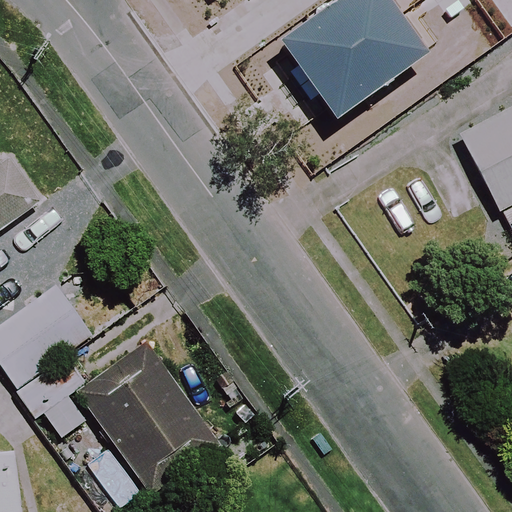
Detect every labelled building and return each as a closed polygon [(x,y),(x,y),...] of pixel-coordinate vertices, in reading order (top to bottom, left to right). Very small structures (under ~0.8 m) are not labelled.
[(280,0),(227,0),(245,25),(280,0)] [(357,17),(344,0),(312,0),(269,30),(292,63),(357,17)] [(511,108),(455,141),(490,202),(511,239),(511,108)] [(0,230),(35,207),(0,154),(0,230)] [(86,340),(52,291),(0,327),(0,373),(34,422),(80,389),(59,359),(86,340)] [(213,454),(140,346),(96,376),(107,391),(82,408),(145,501),(213,454)] [(0,511),(14,511),(7,458),(0,459),(0,511)]
